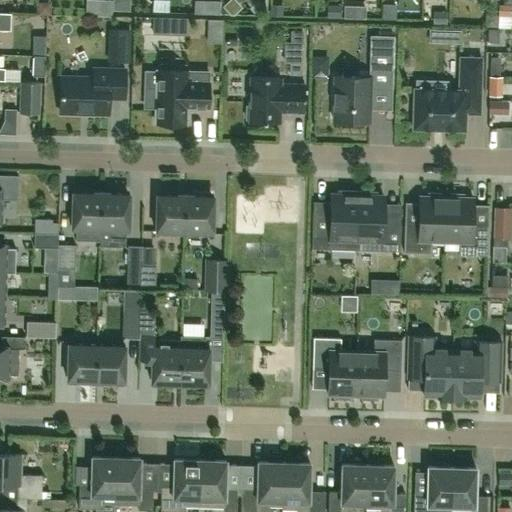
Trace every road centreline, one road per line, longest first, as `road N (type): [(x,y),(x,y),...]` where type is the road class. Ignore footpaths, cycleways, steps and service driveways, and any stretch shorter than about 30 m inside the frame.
road 1 (residential): [(511,438),(269,432),(243,415),(0,410)]
road 2 (residential): [(511,158),(301,152),(256,164),(0,157)]
